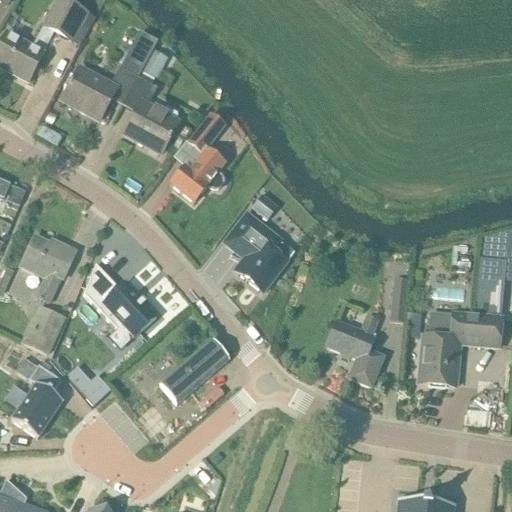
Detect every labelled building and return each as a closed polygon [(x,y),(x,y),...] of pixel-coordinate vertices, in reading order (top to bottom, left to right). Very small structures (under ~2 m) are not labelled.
[(10,0),(0,0),(0,7),(5,10),(10,0)] [(7,35),(0,48),(0,70),(27,85),(42,57),(54,35),(72,45),(79,49),(95,19),(88,15),(60,0),(57,0),(43,27),(44,27),(32,49),(7,35)] [(153,53),(142,73),(157,81),(168,61),(153,53)] [(79,69),(70,86),(67,92),(68,92),(61,104),(62,104),(65,100),(81,109),(78,113),(98,124),(110,102),(123,109),(138,80),(118,69),(109,85),(79,69)] [(158,91),(138,80),(123,109),(135,116),(123,138),(143,148),(145,144),(161,153),(159,157),(160,158),(166,146),(168,147),(179,125),(177,123),(177,116),(166,110),(160,114),(149,108),(158,91)] [(184,170),(182,172),(170,188),(193,206),(206,190),(210,193),(214,194),(219,193),(224,186),(224,182),(222,179),(219,176),(225,168),(207,153),(225,130),(211,119),(188,148),(202,159),(189,175),(184,170)] [(182,128),(176,139),(183,143),(189,132),(182,128)] [(0,200),(3,201),(9,187),(0,182),(0,200)] [(262,197),(251,212),(267,224),(278,209),(262,197)] [(271,257),(279,247),(245,221),(223,250),(238,261),(241,257),(247,261),(234,278),(262,299),(286,268),(271,257)] [(496,316),(497,307),(501,265),(507,265),(511,265),(511,233),(481,241),(479,260),(476,300),(475,314),(496,316)] [(25,258),(23,264),(19,271),(44,283),(38,299),(51,305),(60,282),(62,282),(66,273),(75,255),(56,246),(55,250),(34,240),(25,258)] [(97,274),(84,300),(128,340),(150,316),(115,283),(110,290),(97,274)] [(407,283),(394,282),(390,323),(403,324),(407,283)] [(37,310),(20,348),(46,361),(64,323),(37,310)] [(407,315),(406,325),(416,326),(417,316),(407,315)] [(422,339),(420,368),(418,387),(455,391),(456,371),(455,370),(456,360),(457,360),(459,347),(498,351),(501,322),(452,317),(449,342),(422,339)] [(336,325),(333,332),(325,351),(356,363),(348,382),(371,391),(383,361),(368,355),(374,341),(371,340),(377,326),(365,321),(360,335),(336,325)] [(176,408),(212,377),(227,364),(211,345),(196,358),(159,388),(176,408)] [(82,366),(73,376),(99,404),(115,389),(102,375),(96,381),(82,366)] [(36,389),(12,423),(36,440),(60,405),(50,398),(59,385),(38,371),(29,384),(36,389)] [(160,432),(151,439),(161,452),(170,444),(160,432)] [(0,511),(37,511),(23,508),(26,503),(5,484),(0,494),(0,511)]
